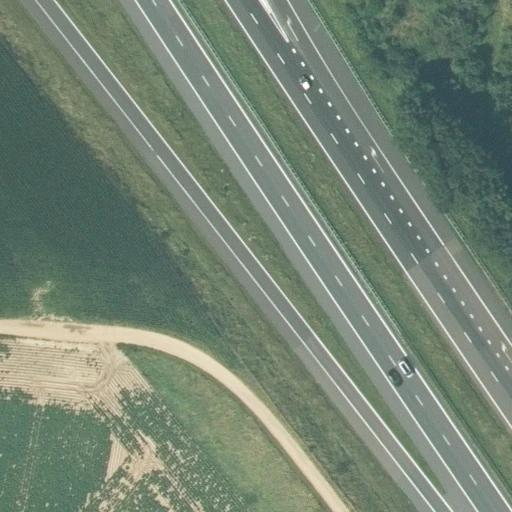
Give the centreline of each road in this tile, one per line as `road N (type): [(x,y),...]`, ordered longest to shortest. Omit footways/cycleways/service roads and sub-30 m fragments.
road 1 (motorway): [(40,0),(439,511)]
road 2 (motorway): [(151,0),(494,511)]
road 3 (motorway): [(511,405),(278,57)]
road 4 (track): [(340,511),(262,411),(206,361),(138,336),(0,327)]
